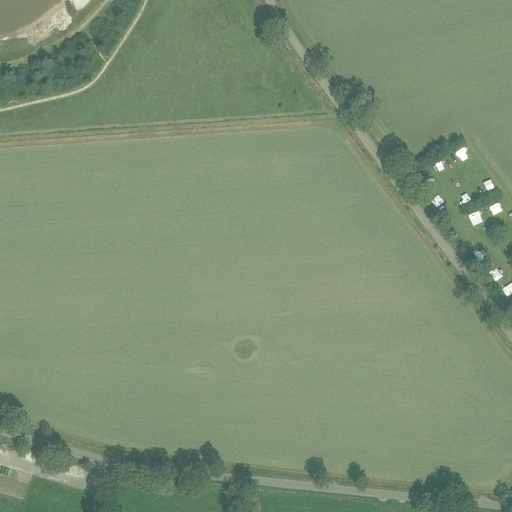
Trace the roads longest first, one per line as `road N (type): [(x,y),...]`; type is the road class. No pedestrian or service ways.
road 1 (unclassified): [(0,430),(133,467),(511,508)]
road 2 (unclassified): [(511,335),(267,0)]
